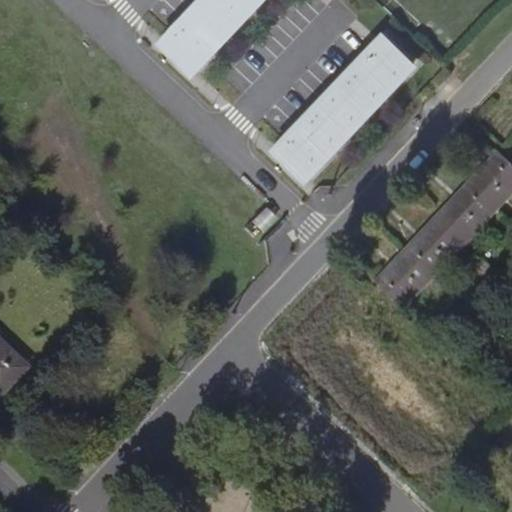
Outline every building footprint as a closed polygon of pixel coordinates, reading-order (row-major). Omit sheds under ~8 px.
[(203,0),(166,41),(194,68),(257,0),(203,0)] [(383,37),(278,148),(306,174),(411,64),(383,37)] [(511,161),(501,151),(473,181),(500,207),(511,194),(511,161)] [(462,247),(500,207),(473,181),(446,209),(460,222),(448,234),(462,247)] [(265,207),(243,228),(255,240),(276,219),(265,207)] [(435,275),(462,247),(448,234),(460,222),(446,209),(407,250),(435,275)] [(33,240),(20,228),(9,240),(21,252),(33,240)] [(407,304),(435,275),(407,250),(381,278),(407,304)] [(376,283),(366,293),(390,315),(399,305),(376,283)] [(377,338),(349,311),(324,337),(352,365),(377,338)] [(352,365),(381,392),(394,379),(409,392),(421,379),(377,338),(352,365)] [(0,388),(1,388),(23,363),(0,341),(0,388)] [(381,392),(421,430),(446,403),(421,379),(409,392),(394,379),(381,392)] [(446,403),(421,430),(451,458),(476,431),(446,403)]
